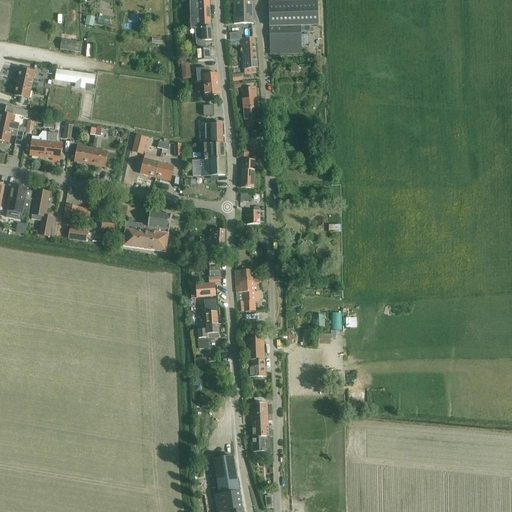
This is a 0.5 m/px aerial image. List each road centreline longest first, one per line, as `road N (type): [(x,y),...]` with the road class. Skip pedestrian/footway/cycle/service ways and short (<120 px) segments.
road 1 (residential): [(276,511),(258,0)]
road 2 (residential): [(238,444),(231,208)]
road 3 (residential): [(231,208),(0,169)]
road 4 (residential): [(231,208),(216,0)]
